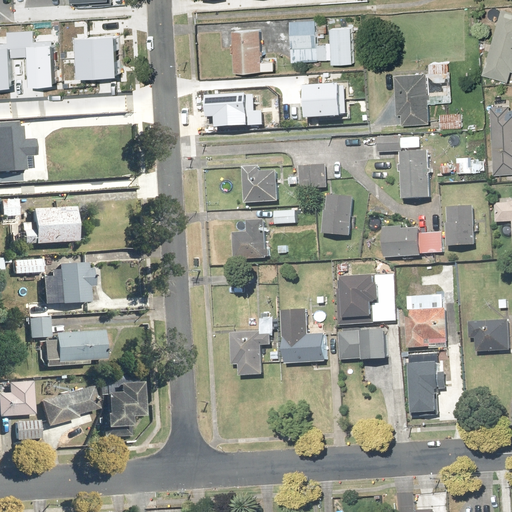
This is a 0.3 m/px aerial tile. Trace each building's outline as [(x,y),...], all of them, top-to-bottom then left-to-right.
[(0,5),(0,19),(15,19),(14,5),(0,5)] [(511,11),(503,9),(484,76),(509,83),(511,74),(511,11)] [(317,20),(290,22),(292,64),(319,63),(319,62),(329,61),(328,45),(318,45),(317,20)] [(354,28),(332,29),(334,65),(356,65),(354,28)] [(262,30),(234,32),(236,74),(264,73),(262,30)] [(84,34),(85,72),(125,72),(125,34),(84,34)] [(58,42),(33,44),(37,82),(61,80),(58,42)] [(15,43),(0,44),(0,85),(19,83),(15,43)] [(404,126),(432,124),(428,74),(396,76),(398,116),(403,116),(404,126)] [(311,85),(312,116),(348,115),(347,85),(311,85)] [(221,113),(222,125),(267,124),(267,111),(259,111),(258,94),(212,95),(213,113),(221,113)] [(496,176),(509,175),(511,175),(511,110),(510,110),(510,107),(491,108),(496,176)] [(463,113),(441,113),(441,129),(463,129),(463,113)] [(0,179),(22,178),(22,167),(27,167),(27,154),(38,154),(37,135),(20,136),(20,121),(0,122),(0,179)] [(39,176),(70,175),(70,157),(77,157),(76,129),(38,131),(39,176)] [(403,137),(379,138),(379,154),(404,153),(403,137)] [(430,153),(401,154),(404,202),(433,201),(430,153)] [(459,162),(460,176),(485,176),(484,162),(459,162)] [(329,165),(299,167),(300,192),(330,190),(329,165)] [(243,168),(246,206),(280,203),(278,172),(262,173),(262,167),(243,168)] [(357,198),(329,195),(324,236),(352,239),(357,198)] [(511,220),(511,200),(496,202),(497,222),(511,220)] [(73,242),(71,207),(30,209),(31,231),(20,231),(21,245),(35,244),(73,242)] [(476,208),(448,209),(449,249),(477,248),(476,208)] [(276,212),(276,225),(297,225),(297,212),(276,212)] [(235,262),(268,261),(266,220),(248,222),(249,234),(233,234),(235,262)] [(444,233),(421,235),(421,230),(403,231),(403,228),(384,229),(386,260),(400,259),(423,257),(423,256),(445,254),(444,233)] [(11,260),(12,274),(42,273),(41,259),(11,260)] [(85,263),(56,264),(58,306),(87,305),(87,288),(92,288),(91,269),(86,269),(85,263)] [(381,287),(377,287),(376,276),(343,278),(344,291),(338,291),(340,326),(377,324),(375,302),(381,302),(381,287)] [(448,339),(446,308),(424,310),(406,312),(409,350),(426,348),(426,341),(448,339)] [(286,366),(311,364),(328,363),(326,335),(309,336),(307,309),(282,311),(286,366)] [(510,322),(469,323),(470,339),(476,339),(477,353),(511,352),(510,322)] [(103,360),(101,331),(52,334),(54,363),(103,360)] [(363,362),(389,361),(387,331),(340,334),(342,361),(363,360),(363,362)] [(273,346),(273,336),(262,337),(262,334),(231,335),(233,368),(240,367),(241,378),(264,377),(263,347),(273,346)] [(411,355),(415,415),(443,413),(441,386),(448,386),(447,373),(441,373),(440,353),(411,355)] [(6,391),(0,391),(0,415),(32,414),(31,374),(5,375),(6,391)] [(129,436),(128,419),(140,418),(138,384),(116,385),(116,395),(101,395),(102,438),(129,436)] [(91,387),(38,400),(44,427),(76,419),(76,415),(96,409),(91,387)] [(14,421),(14,440),(40,440),(40,421),(14,421)]
